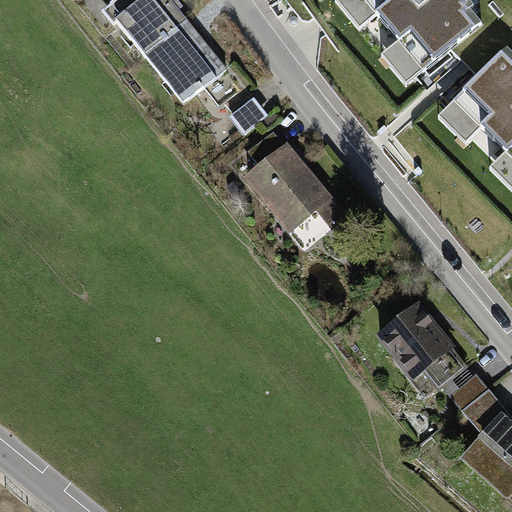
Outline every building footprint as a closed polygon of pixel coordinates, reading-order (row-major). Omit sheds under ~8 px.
[(163,41),(187,22),(179,11),(169,0),(118,0),(110,7),(120,19),(116,22),(118,24),(145,57),(164,42),(163,41)] [(169,0),(179,11),(183,7),(177,0),(169,0)] [(363,0),(424,73),(482,25),(470,10),(474,7),(468,0),(363,0)] [(120,19),(110,7),(102,13),(114,27),(118,24),(116,22),(120,19)] [(145,57),(184,105),(227,70),(187,22),(163,41),(164,42),(145,57)] [(511,53),(507,49),(454,103),(511,158),(511,53)] [(231,118),(245,136),(266,119),(252,102),(231,118)] [(263,170),(250,180),(305,247),(323,232),(310,216),(317,210),(328,201),(274,136),(251,155),(263,170)] [(344,220),(328,201),(317,210),(333,229),(344,220)] [(426,398),(432,395),(466,367),(418,307),(380,338),(412,377),(410,380),(426,398)] [(464,411),(487,393),(475,379),(452,397),(464,411)] [(465,460),(507,498),(511,492),(511,428),(502,419),(505,416),(487,393),(464,411),(485,438),(465,460)]
